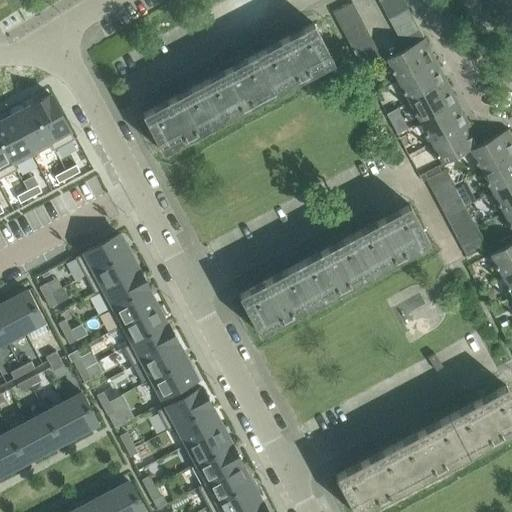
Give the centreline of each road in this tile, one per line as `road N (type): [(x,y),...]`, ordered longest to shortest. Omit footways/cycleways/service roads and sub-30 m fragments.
road 1 (residential): [(189,290),(407,175),(452,259)]
road 2 (residential): [(286,468),(492,361)]
road 3 (residential): [(286,468),(189,290)]
road 4 (residential): [(137,86),(296,0)]
road 5 (residential): [(136,191),(53,37)]
road 6 (residential): [(136,191),(0,263)]
road 7 (residential): [(511,67),(462,67),(425,0)]
